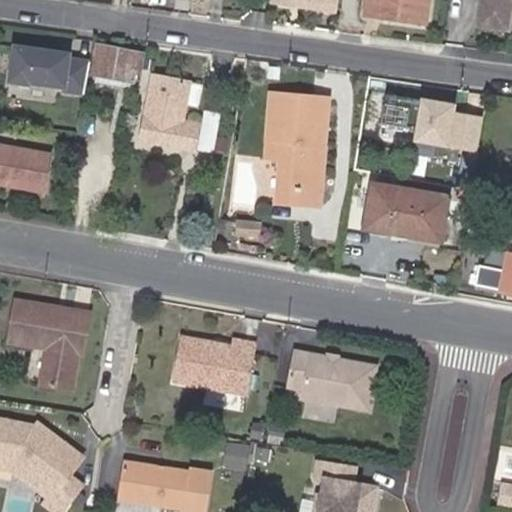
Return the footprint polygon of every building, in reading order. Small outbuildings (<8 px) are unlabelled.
[(332,10),(333,0),(272,0),(272,1),(332,10)] [(369,0),(367,14),(425,23),(428,0),(369,0)] [(480,0),(477,24),(511,28),(511,5),(511,0),(480,0)] [(146,53),(135,51),(99,46),(93,76),(133,83),(135,71),(142,73),(146,53)] [(73,88),(77,68),(57,64),(51,94),(71,98),(73,88)] [(77,68),(73,88),(85,89),(89,71),(77,68)] [(140,139),(177,147),(178,139),(195,142),(199,125),(181,122),(188,83),(152,77),(144,118),(140,139)] [(296,189),(294,206),(316,208),(328,103),(270,96),(264,160),(278,162),(278,171),(289,173),(288,188),(296,189)] [(407,143),(482,149),(485,113),(452,111),(453,99),(411,96),(407,143)] [(193,150),(195,142),(178,139),(177,147),(193,150)] [(49,154),(0,145),(0,179),(42,186),(49,154)] [(276,203),(294,206),(296,189),(288,188),(289,173),(278,171),(276,203)] [(391,228),(409,232),(409,235),(440,242),(449,197),(374,183),(366,227),(390,231),(391,228)] [(259,226),(237,224),(236,236),(258,238),(259,226)] [(511,256),(506,255),(500,291),(511,293),(511,256)] [(57,313),(58,306),(17,299),(11,340),(49,346),(43,386),(74,391),(82,347),(85,348),(92,312),(73,309),(72,316),(57,313)] [(73,309),(58,306),(57,313),(72,316),(73,309)] [(215,350),(216,344),(183,338),(174,382),(248,396),(256,343),(237,340),(236,348),(223,346),(222,352),(215,350)] [(340,367),(328,364),(312,361),(314,355),(297,352),(287,397),(371,414),(380,369),(341,362),(340,367)] [(330,354),(328,364),(340,367),(341,362),(342,356),(330,354)] [(0,420),(0,460),(26,466),(55,491),(49,497),(46,502),(57,511),(63,511),(84,485),(71,476),(82,461),(47,434),(43,439),(38,434),(41,430),(38,426),(0,420)] [(47,434),(41,430),(38,434),(43,439),(47,434)] [(248,470),(253,446),(233,442),(229,467),(248,470)] [(26,466),(0,460),(0,470),(24,476),(49,497),(55,491),(26,466)] [(195,468),(194,471),(129,462),(124,502),(189,511),(209,511),(215,471),(195,468)] [(329,482),(326,498),(323,511),(374,511),(378,492),(353,487),(356,470),(320,464),(318,479),(329,482)] [(499,508),(511,510),(511,487),(503,486),(499,508)] [(323,511),(326,498),(318,497),(316,511),(323,511)]
